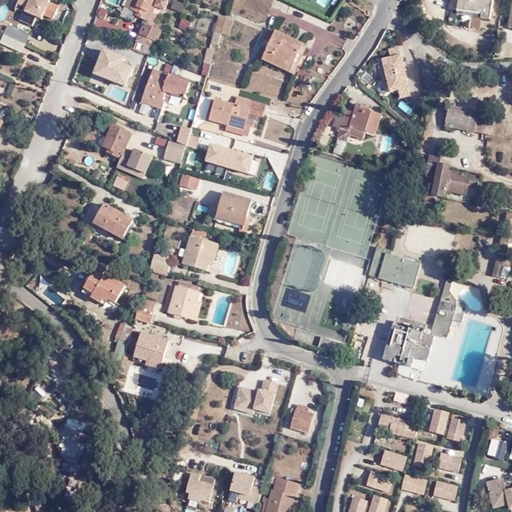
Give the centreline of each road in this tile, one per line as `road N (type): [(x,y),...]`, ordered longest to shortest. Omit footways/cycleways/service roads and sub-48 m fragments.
road 1 (unclassified): [(384,0),(303,127),(255,296),(270,339),(347,371),(320,511)]
road 2 (unclassified): [(0,274),(71,333),(114,407),(144,511)]
road 3 (unknown): [(346,376),(503,413)]
